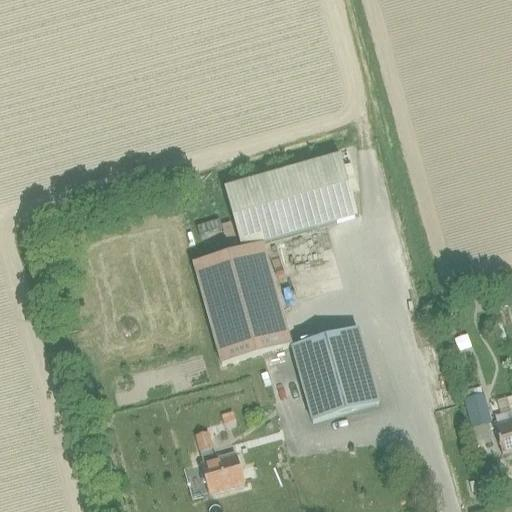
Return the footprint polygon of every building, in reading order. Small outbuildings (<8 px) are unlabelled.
[(224,191),(242,252),(358,218),(351,196),(359,194),(351,165),(343,168),(340,157),(224,191)] [(291,348),(262,247),(192,267),(221,369),(291,348)] [(358,331),(291,349),(312,425),(379,406),(358,331)] [(483,396),(464,401),(472,429),(491,423),(483,396)] [(502,457),(511,453),(511,425),(495,430),(502,457)] [(201,466),(209,496),(244,487),(236,457),(215,463),(212,451),(213,451),(208,434),(195,438),(200,455),(201,455),(204,465),(201,466)]
